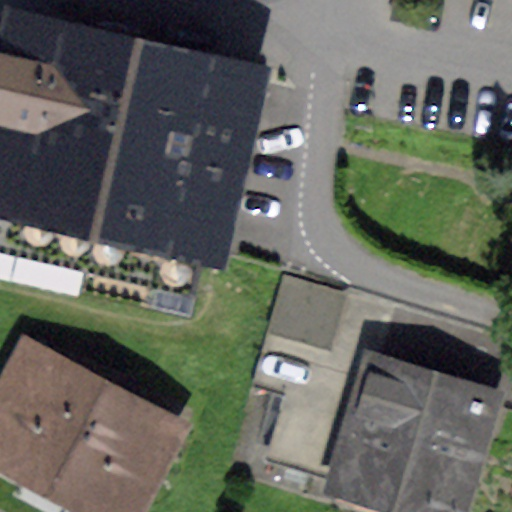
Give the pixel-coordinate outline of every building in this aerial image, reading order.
[(193,299),(244,76),(83,40),(81,46),(24,33),(18,59),(0,55),(0,260),(181,302),(182,295),(193,299)] [(284,271),(268,327),(325,343),(341,288),(284,271)] [(0,378),(17,347),(0,337),(0,378)] [(156,475),(168,453),(154,445),(165,424),(33,354),(0,415),(0,443),(121,508),(142,468),(156,475)] [(272,452),(451,507),(484,397),(377,364),(370,387),(298,367),(272,452)]
